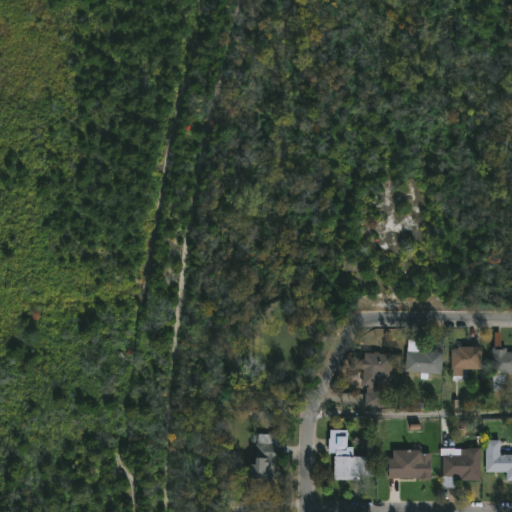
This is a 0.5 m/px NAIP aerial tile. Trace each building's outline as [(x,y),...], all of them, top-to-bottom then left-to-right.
[(511,373),(493,372),(495,331),(503,332),(502,347),(509,347),(508,351),(511,351),(511,373)] [(446,351),(443,375),(430,373),(429,379),(421,378),(422,372),(406,371),(409,338),(423,339),(423,346),(431,347),(431,350),(446,351)] [(485,346),(484,370),(466,369),(466,381),(454,380),(454,345),(485,346)] [(395,354),(394,374),(382,373),(382,375),(385,375),(385,387),(378,386),(378,388),(381,388),(381,407),(366,406),(366,392),(367,392),(368,387),(370,387),(370,384),(363,384),(364,368),(358,368),(359,358),(366,358),(366,352),(395,354)] [(349,429),(350,446),(355,446),(355,456),(375,455),(375,475),(360,476),(360,479),(337,479),(336,455),(338,455),(338,452),(330,452),(330,438),(332,438),(331,429),(349,429)] [(278,434),(277,480),(254,479),(255,442),(260,443),(260,433),(278,434)] [(511,454),(511,480),(508,480),(508,472),(487,472),(488,439),(502,439),(502,454),(511,454)] [(483,447),(483,480),(462,480),(462,479),(457,479),(457,487),(444,487),(444,455),(456,455),(456,448),(483,447)] [(424,449),(424,453),(433,453),(434,479),(421,479),(421,477),(390,478),(390,458),(395,458),(395,449),(424,449)]
